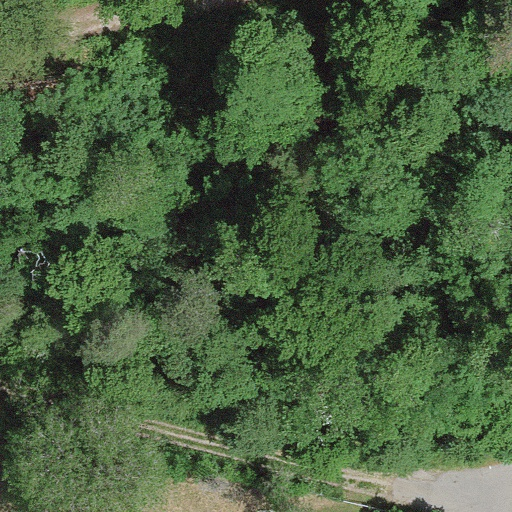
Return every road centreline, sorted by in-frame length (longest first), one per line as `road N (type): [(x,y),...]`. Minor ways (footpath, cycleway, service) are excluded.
road 1 (track): [(436,498),(0,404)]
road 2 (track): [(189,0),(0,37)]
